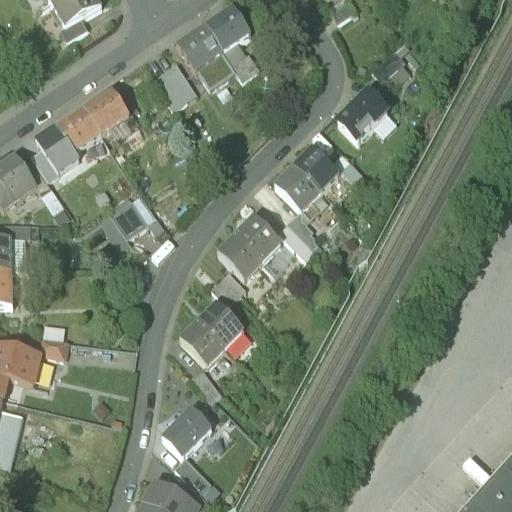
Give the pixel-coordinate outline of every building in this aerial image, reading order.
[(45,0),(51,10),(68,0),(45,0)] [(93,0),(68,0),(51,10),(65,34),(102,15),(93,0)] [(233,12),(203,35),(224,62),(240,50),(254,40),(233,12)] [(203,35),(176,55),(197,83),(224,62),(203,35)] [(240,50),(224,62),(245,89),(261,77),(240,50)] [(394,60),(373,76),(389,98),(410,82),(394,60)] [(177,112),(202,95),(181,67),(157,84),(177,112)] [(133,123),(114,96),(85,117),(104,144),(133,123)] [(367,102),(337,133),(358,153),(388,123),(367,102)] [(104,144),(85,117),(55,138),(75,165),(104,144)] [(13,157),(0,166),(0,215),(0,216),(37,192),(13,157)] [(339,183),(312,157),(294,176),(320,202),(339,183)] [(320,202),(294,176),(275,194),(302,220),(320,202)] [(138,205),(110,223),(126,247),(147,232),(154,241),(162,236),(155,227),(153,228),(138,205)] [(278,240),(299,261),(317,243),(296,222),(278,240)] [(126,247),(110,223),(99,230),(118,258),(129,250),(126,247)] [(281,250),(254,224),(236,242),(262,269),(281,250)] [(262,269),(236,242),(217,261),(244,287),(262,269)] [(0,243),(0,276),(11,277),(25,276),(24,243),(0,243)] [(0,312),(12,312),(11,277),(0,276),(0,312)] [(243,339),(217,312),(199,330),(226,357),(243,339)] [(226,357),(199,330),(179,347),(206,373),(226,357)] [(42,344),(39,358),(38,360),(64,366),(68,348),(42,344)] [(16,353),(0,348),(0,402),(0,403),(5,385),(30,392),(38,360),(39,358),(16,353)] [(191,384),(211,410),(222,401),(202,376),(191,384)] [(186,421),(178,413),(166,425),(173,433),(186,421)] [(191,418),(163,446),(182,465),(210,437),(191,418)] [(511,511),(511,466),(469,511),(511,511)] [(185,467),(174,477),(186,489),(200,503),(211,492),(185,467)] [(208,511),(200,503),(186,489),(185,490),(176,505),(188,511),(208,511)] [(144,511),(188,511),(176,505),(155,493),(144,511)]
